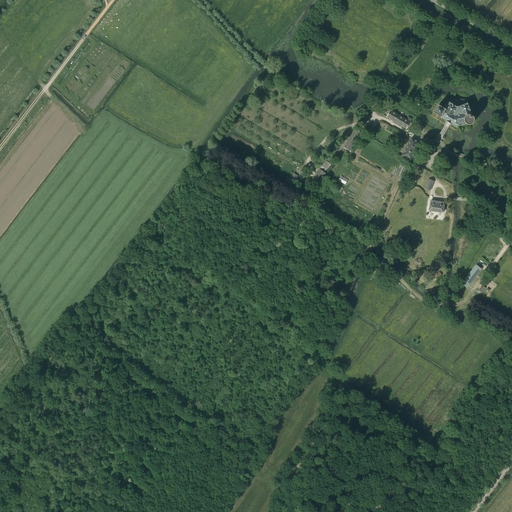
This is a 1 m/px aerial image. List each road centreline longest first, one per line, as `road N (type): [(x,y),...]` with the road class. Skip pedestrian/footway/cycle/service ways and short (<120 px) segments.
road 1 (track): [(83,330),(82,315),(210,155),(370,244)]
road 2 (track): [(193,155),(113,119),(86,132),(46,94)]
road 3 (track): [(0,424),(76,326)]
